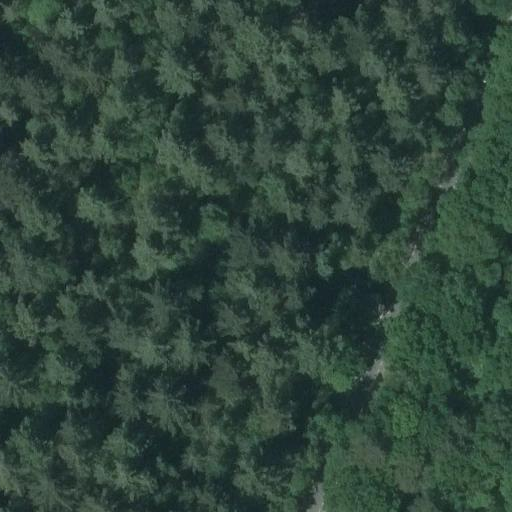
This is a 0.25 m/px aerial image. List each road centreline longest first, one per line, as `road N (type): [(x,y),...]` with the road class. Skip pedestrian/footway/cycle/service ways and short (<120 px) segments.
road 1 (tertiary): [(311,511),(511,31)]
road 2 (track): [(511,398),(466,511)]
